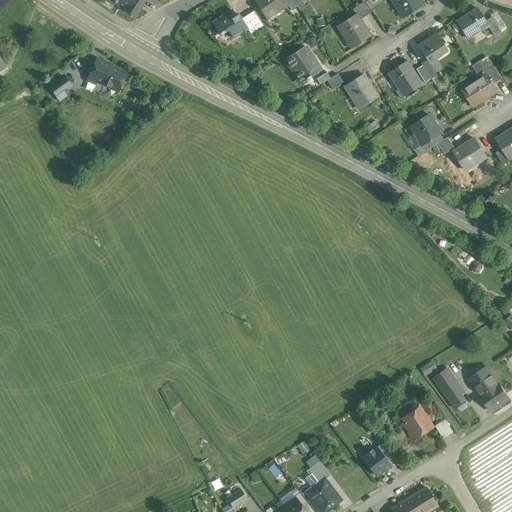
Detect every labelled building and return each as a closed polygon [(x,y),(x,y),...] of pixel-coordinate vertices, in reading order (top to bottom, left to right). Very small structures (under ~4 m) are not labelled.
[(123,0),(122,2),(128,7),(126,10),(135,16),(145,0),(123,0)] [(255,0),(265,16),(277,8),(279,10),(288,5),(288,4),(285,0),(255,0)] [(296,5),(293,0),(285,0),(288,4),(288,5),(292,10),(297,6),(296,5)] [(391,0),(403,17),(422,5),(418,0),(391,0)] [(365,1),(352,9),(356,14),(360,20),(372,12),(365,1)] [(477,8),(457,21),(468,39),(488,26),(488,25),(485,21),(477,8)] [(236,16),(232,10),(212,23),(221,36),(229,31),(233,38),(247,29),(241,19),(242,19),(239,14),(236,16)] [(242,19),(241,19),(247,29),(251,34),(263,26),(254,11),(242,19)] [(490,15),(492,17),(501,32),(507,28),(496,12),(490,15)] [(360,20),(356,14),(337,26),(352,49),(371,37),(370,36),(360,20)] [(492,17),(485,21),(488,25),(488,26),(495,37),(501,32),(492,17)] [(437,34),(418,46),(427,60),(428,62),(429,62),(447,50),(437,34)] [(321,70),(305,46),(285,59),(300,83),(307,79),(311,77),(310,77),(321,70)] [(127,72),(97,59),(87,80),(96,84),(97,82),(118,91),(127,72)] [(423,84),(407,60),(387,73),(403,97),(423,84)] [(429,62),(428,62),(427,60),(421,64),(422,65),(428,74),(434,70),(429,62)] [(502,79),(492,63),(482,70),(486,75),(493,85),(502,79)] [(428,74),(422,65),(416,69),(425,83),(431,79),(428,74)] [(434,70),(428,74),(431,79),(437,75),(434,70)] [(326,72),(316,79),(320,85),(327,80),(330,78),(326,72)] [(330,78),(327,80),(332,89),(343,82),(337,73),(330,78)] [(364,74),(345,86),(359,109),(378,96),(364,74)] [(475,82),(485,99),(497,92),(493,85),(486,75),(475,82)] [(64,76),(50,86),(57,96),(71,85),(64,76)] [(485,99),(475,82),(463,90),(474,107),(485,99)] [(441,134),(429,114),(410,126),(422,145),(423,146),(441,134)] [(511,129),(497,139),(503,149),(510,160),(511,158),(511,129)] [(441,134),(431,140),(434,146),(438,144),(444,140),(441,134)] [(444,140),(438,144),(445,154),(455,148),(448,137),(444,140)] [(475,138),(454,152),(466,171),(488,158),(475,138)] [(431,140),(423,146),(422,145),(415,150),(419,156),(434,146),(431,140)] [(503,149),(497,153),(503,164),(510,160),(503,149)] [(426,375),(438,368),(432,359),(421,367),(426,375)] [(487,367),(470,379),(469,382),(472,386),(475,387),(482,396),(499,384),(487,367)] [(449,368),(434,379),(443,392),(458,381),(449,368)] [(458,381),(443,392),(454,408),(466,400),(462,394),(465,392),(458,381)] [(482,396),(481,397),(491,411),(509,398),(499,384),(482,396)] [(429,402),(423,405),(429,414),(435,410),(429,402)] [(433,427),(419,404),(411,409),(413,412),(402,419),(407,428),(410,426),(416,434),(422,430),(424,432),(433,427)] [(393,457),(382,443),(377,447),(388,462),(393,457)] [(388,462),(377,447),(372,451),(372,450),(367,454),(368,454),(363,458),(377,476),(391,466),(388,462)] [(307,492),(322,511),(325,511),(341,500),(325,478),(307,492)] [(426,487),(411,496),(421,511),(427,511),(438,506),(426,487)] [(307,502),(299,493),(294,497),(296,498),(302,506),(307,502)] [(421,511),(411,496),(391,509),(393,511),(421,511)] [(306,511),(302,506),(296,498),(286,506),(290,511),(306,511)]
